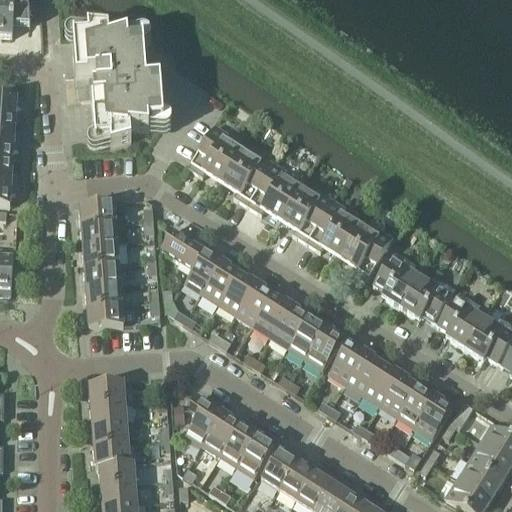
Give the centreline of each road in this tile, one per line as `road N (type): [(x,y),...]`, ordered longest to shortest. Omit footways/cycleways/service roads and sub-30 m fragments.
road 1 (residential): [(511,414),(145,187),(52,189)]
road 2 (residential): [(430,511),(199,367),(82,370),(45,361)]
road 3 (residential): [(45,361),(52,189)]
road 4 (residential): [(47,511),(45,361)]
road 5 (residential): [(52,189),(48,64)]
